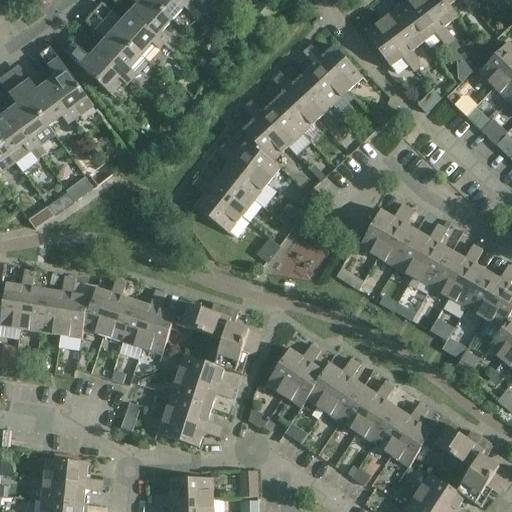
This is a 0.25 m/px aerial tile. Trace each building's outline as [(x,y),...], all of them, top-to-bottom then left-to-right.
[(173,21),(149,0),(130,0),(138,7),(131,15),(164,45),(169,40),(162,34),(173,21)] [(192,15),(196,10),(185,0),(149,0),(173,21),(184,9),(192,15)] [(185,0),(196,10),(201,5),(196,0),(185,0)] [(425,44),(436,35),(441,32),(416,0),(411,0),(399,10),(425,44)] [(442,42),(451,35),(445,29),(458,19),(449,8),(442,0),(416,0),(441,32),(436,35),(442,42)] [(442,0),(449,8),(459,0),(442,0)] [(475,0),(473,0),(466,6),(471,13),(480,6),(475,0)] [(242,20),(256,33),(272,16),(258,3),(242,20)] [(103,5),(94,14),(144,60),(156,48),(159,51),(164,45),(131,15),(123,23),(103,5)] [(425,44),(399,10),(366,35),(392,69),(404,60),(414,74),(423,67),(413,53),(425,44)] [(106,42),(98,50),(132,81),(137,76),(133,72),(144,60),(94,14),(86,24),(106,42)] [(451,35),(442,42),(447,49),(456,42),(451,35)] [(127,86),(132,81),(98,50),(91,59),(70,41),(62,50),(112,96),(124,83),(127,86)] [(511,71),(511,46),(509,44),(479,75),(494,90),(511,71)] [(309,60),(318,53),(312,47),(304,54),(309,60)] [(57,78),(47,85),(74,122),(94,107),(88,100),(88,99),(51,48),(40,56),(57,78)] [(318,53),(309,60),(314,66),(319,62),(348,94),(364,79),(334,48),(323,58),(318,53)] [(304,76),(333,108),(348,94),(319,62),(314,66),(315,66),(304,76)] [(509,104),(511,100),(511,71),(494,90),(509,104)] [(280,88),(288,80),(282,75),(274,82),(280,88)] [(333,108),(304,76),(293,86),(288,80),(280,88),(285,94),(289,90),(318,121),(333,108)] [(80,130),(74,122),(47,85),(38,92),(31,81),(20,89),(49,128),(63,118),(75,134),(80,130)] [(41,146),(36,138),(49,128),(20,89),(10,96),(18,107),(9,114),(36,150),(41,158),(45,156),(39,147),(41,146)] [(274,104),(303,135),(318,121),(289,90),(285,94),(274,104)] [(250,116),(258,108),(252,102),(244,110),(250,116)] [(379,121),(396,113),(391,102),(374,111),(379,121)] [(258,108),(250,116),(255,121),(259,118),(288,149),(303,135),(274,104),(263,114),(258,108)] [(0,142),(11,157),(16,164),(31,154),(37,162),(41,158),(36,150),(9,114),(0,120),(0,142)] [(273,163),(288,149),(259,118),(255,121),(243,132),(251,140),(273,164),(273,163)] [(492,135),(500,127),(494,121),(486,129),(492,135)] [(225,160),(231,165),(234,161),(268,187),(281,170),(273,163),(273,164),(251,140),(238,156),(231,151),(225,160)] [(0,176),(16,164),(11,157),(0,142),(0,176)] [(340,183),(370,155),(359,143),(329,171),(340,183)] [(225,160),(231,151),(225,146),(218,155),(225,160)] [(231,165),(222,176),(255,203),(268,187),(234,161),(231,165)] [(212,188),(206,183),(199,192),(205,197),(209,192),(243,219),(255,203),(222,176),(212,188)] [(199,192),(206,183),(200,178),(193,187),(199,192)] [(230,235),(243,219),(209,192),(205,197),(196,209),(230,235)] [(56,218),(74,205),(68,195),(49,208),(56,218)] [(310,212),(318,202),(309,195),(301,205),(310,212)] [(399,213),(408,219),(412,212),(403,206),(399,213)] [(36,231),(37,230),(56,218),(49,208),(30,222),(36,231)] [(360,249),(378,260),(400,223),(395,220),(381,212),(360,249)] [(405,225),(408,219),(399,213),(395,220),(400,223),(378,260),(396,270),(417,233),(405,225)] [(434,234),(444,239),(448,232),(438,226),(434,234)] [(430,240),(417,233),(396,270),(414,280),(435,243),(430,240)] [(444,239),(434,234),(430,240),(435,243),(414,280),(409,287),(415,291),(420,284),(431,290),(453,253),(440,246),(444,239)] [(267,264),(280,249),(269,241),(257,256),(267,264)] [(469,254),(479,260),(483,252),(473,247),(469,254)] [(453,253),(431,290),(449,300),(470,263),(465,261),(453,253)] [(475,266),(479,260),(469,254),(465,261),(470,263),(449,300),(467,311),(488,273),(475,266)] [(25,272),(24,280),(35,282),(36,274),(25,272)] [(501,281),(488,273),(467,311),(484,321),(506,284),(501,281)] [(511,284),(511,278),(505,274),(501,281),(506,284),(484,321),(503,331),(503,332),(511,315),(511,314),(511,287),(511,286),(511,284)] [(65,279),(64,287),(75,289),(76,281),(65,279)] [(360,279),(359,294),(378,295),(379,280),(360,279)] [(23,288),(28,289),(21,331),(42,335),(48,292),(34,290),(35,282),(24,280),(23,288)] [(117,280),(114,288),(125,291),(128,283),(117,280)] [(23,288),(7,285),(0,328),(14,330),(21,331),(28,289),(23,288)] [(64,287),(63,294),(68,295),(62,338),(83,341),(84,331),(94,300),(74,296),(75,289),(64,287)] [(114,288),(112,295),(117,297),(104,338),(124,344),(137,303),(123,299),(125,291),(114,288)] [(97,290),(94,300),(84,331),(104,338),(117,297),(112,295),(97,290)] [(48,292),(42,335),(62,338),(68,295),(63,294),(48,292)] [(156,293),(153,300),(164,304),(167,296),(156,293)] [(153,300),(151,308),(156,310),(143,350),(163,357),(173,325),(176,316),(161,311),(164,304),(153,300)] [(137,303),(124,344),(143,350),(156,310),(151,308),(137,303)] [(176,316),(173,325),(224,342),(216,367),(225,371),(236,375),(243,355),(255,359),(263,337),(234,327),(239,313),(214,305),(211,315),(180,304),(176,316)] [(393,312),(412,323),(416,316),(398,305),(393,312)] [(503,332),(503,331),(487,350),(504,364),(511,353),(511,314),(511,315),(503,332)] [(447,326),(440,338),(447,343),(449,339),(454,330),(447,326)] [(312,346),(308,353),(317,359),(322,352),(312,346)] [(0,367),(0,366),(0,368),(14,371),(15,369),(18,350),(7,348),(3,347),(0,367)] [(291,351),(267,387),(285,398),(308,363),(304,359),(291,351)] [(304,359),(308,363),(285,398),(302,410),(308,402),(326,374),(325,373),(313,366),(317,359),(308,353),(304,359)] [(216,367),(184,357),(178,377),(219,391),(220,385),(225,371),(216,367)] [(347,368),(357,374),(361,367),(352,361),(347,368)] [(39,374),(46,375),(47,363),(41,362),(39,374)] [(475,370),(461,362),(454,373),(469,381),(475,370)] [(325,373),(326,374),(308,402),(318,409),(324,413),(348,377),(343,374),(330,365),(325,373)] [(343,374),(348,377),(324,413),(341,424),(365,388),(352,380),(357,374),(347,368),(343,374)] [(112,382),(123,386),(126,376),(115,372),(112,382)] [(219,391),(178,377),(171,397),(212,410),(217,396),(224,398),(228,388),(220,385),(219,391)] [(386,383),(381,390),(391,396),(395,390),(386,383)] [(235,390),(228,388),(224,398),(232,401),(235,390)] [(382,400),(377,397),(365,388),(341,424),(358,435),(382,400)] [(377,397),(382,400),(358,435),(375,446),(399,411),(386,403),(391,396),(381,390),(377,397)] [(212,410),(171,397),(165,416),(206,429),(208,424),(212,410)] [(142,409),(130,405),(122,430),(133,434),(142,409)] [(415,412),(425,419),(429,412),(420,406),(415,412)] [(319,421),(324,413),(318,409),(313,417),(319,421)] [(411,419),(399,411),(375,446),(392,458),(416,422),(411,419)] [(411,419),(416,422),(392,458),(410,469),(428,442),(433,434),(420,425),(425,419),(415,412),(411,419)] [(206,429),(165,416),(158,436),(199,450),(204,435),(211,437),(215,426),(208,424),(206,429)] [(458,494),(466,500),(476,506),(487,488),(498,496),(511,477),(486,460),(494,448),(473,433),(467,442),(440,423),(433,434),(428,442),(473,471),(458,494)] [(229,431),(215,426),(211,437),(226,442),(229,431)] [(289,450),(298,460),(309,450),(300,440),(289,450)] [(87,487),(87,481),(89,465),(46,461),(44,482),(87,487)] [(1,464),(0,477),(13,478),(14,470),(9,465),(1,464)] [(241,500),(260,499),(259,473),(240,474),(241,500)] [(457,511),(466,500),(458,494),(430,475),(418,493),(446,511),(457,511)] [(163,497),(164,509),(172,508),(171,503),(214,501),(214,480),(171,482),(171,497),(163,497)] [(86,492),(94,493),(95,482),(87,481),(87,487),(44,482),(42,502),(85,507),(86,492)] [(95,482),(94,493),(102,494),(103,482),(95,482)] [(446,511),(418,493),(407,510),(409,511),(446,511)] [(164,509),(163,497),(155,498),(156,509),(164,509)] [(172,508),(171,511),(214,511),(214,501),(171,503),(172,508)] [(84,511),(85,507),(42,502),(40,511),(84,511)] [(260,511),(260,503),(241,504),(240,511),(260,511)]
